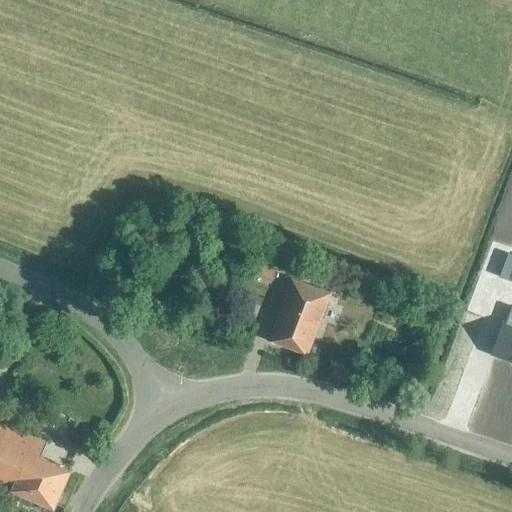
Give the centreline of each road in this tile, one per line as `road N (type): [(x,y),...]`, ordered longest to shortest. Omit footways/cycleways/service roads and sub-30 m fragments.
road 1 (tertiary): [(165,412),(225,389),(285,388),(344,400),(511,459)]
road 2 (unclassified): [(165,412),(143,371),(94,315),(0,269)]
road 3 (tertiary): [(81,511),(108,468),(165,412)]
